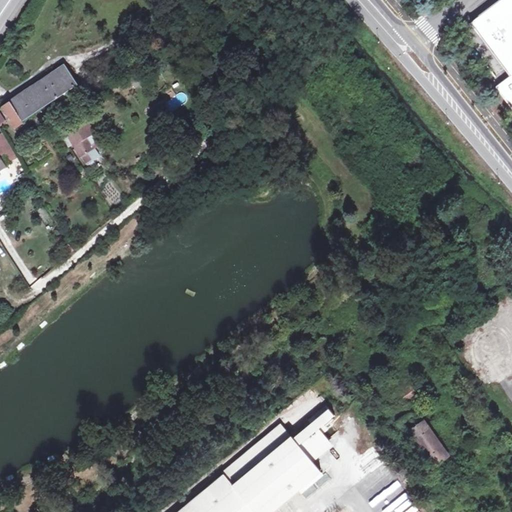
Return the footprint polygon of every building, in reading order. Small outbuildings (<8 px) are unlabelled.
[(511,108),(511,0),(502,0),(470,24),(479,36),(479,35),(511,77),(497,88),(511,108)] [(23,120),(76,85),(65,66),(3,107),(17,127),(24,122),(23,120)] [(86,163),(93,158),(95,160),(102,156),(94,144),(89,148),(84,140),(96,132),(88,119),(66,133),(69,137),(65,140),(77,159),(81,155),(86,163)] [(127,149),(143,138),(137,129),(121,140),(127,149)] [(66,186),(50,197),(52,201),(68,189),(66,186)] [(35,288),(50,276),(47,272),(32,284),(35,288)] [(499,365),(485,345),(471,355),(484,375),(499,365)] [(397,393),(407,406),(423,394),(413,381),(397,393)] [(403,409),(407,406),(397,393),(394,395),(403,409)] [(392,397),(386,401),(390,407),(396,403),(392,397)] [(242,478),(233,468),(179,511),(275,511),(322,473),(311,460),(330,444),(322,435),(327,430),(323,426),(334,417),(328,410),(294,439),(292,437),(242,478)] [(448,457),(415,412),(400,423),(433,468),(448,457)] [(283,426),(233,468),(242,478),(292,437),(283,426)] [(385,465),(366,475),(376,495),(395,485),(385,465)]
